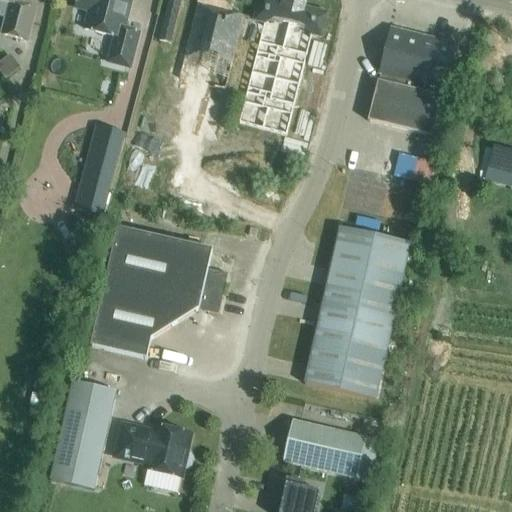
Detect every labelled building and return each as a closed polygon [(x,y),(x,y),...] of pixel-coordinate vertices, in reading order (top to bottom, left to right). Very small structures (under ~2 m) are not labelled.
[(0,0),(0,2),(9,4),(2,35),(28,42),(36,10),(20,6),(21,0),(0,0)] [(77,0),(75,9),(88,12),(84,30),(114,38),(107,64),(129,70),(139,35),(123,31),(125,23),(125,22),(125,21),(124,21),(124,20),(125,16),(126,16),(127,16),(127,15),(127,14),(131,0),(77,0)] [(176,0),(168,0),(158,42),(171,45),(181,1),(176,0)] [(263,24),(251,74),(299,86),(312,36),(321,38),(327,14),(304,9),(305,3),(292,0),(283,0),(283,4),(268,0),(259,0),(254,22),(263,24)] [(243,17),(197,5),(178,79),(224,91),(243,17)] [(367,122),(430,138),(440,98),(439,97),(441,88),(443,89),(454,46),(389,30),(379,73),(381,73),(379,82),(377,82),(367,122)] [(0,69),(6,77),(21,66),(12,53),(0,62),(0,69)] [(251,74),(238,124),(286,136),(299,86),(251,74)] [(125,135),(100,128),(84,188),(108,194),(110,186),(111,187),(125,135)] [(183,225),(186,214),(164,208),(161,220),(183,225)] [(339,229),(326,288),(397,304),(410,245),(339,229)] [(159,301),(176,325),(197,311),(218,316),(227,275),(207,270),(212,251),(117,230),(103,289),(159,301)] [(326,288),(318,327),(388,343),(397,304),(326,288)] [(150,341),(176,325),(159,301),(103,289),(90,348),(146,361),(150,341)] [(318,327),(304,386),(375,401),(388,343),(318,327)] [(50,482),(94,492),(116,393),(72,383),(50,482)] [(293,422),(284,464),(373,484),(382,443),(366,439),(293,422)] [(153,434),(122,427),(115,458),(146,465),(145,471),(180,479),(182,469),(186,470),(191,467),(193,459),(190,454),(186,453),(190,436),(155,428),(153,434)] [(313,511),(318,493),(285,485),(278,511),(313,511)] [(360,511),(363,502),(345,498),(342,510),(349,511),(360,511)]
